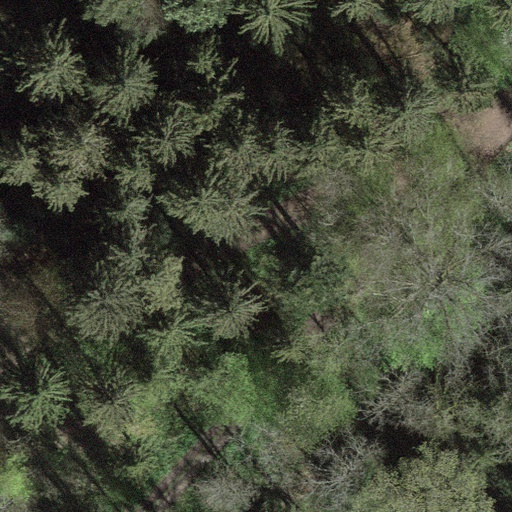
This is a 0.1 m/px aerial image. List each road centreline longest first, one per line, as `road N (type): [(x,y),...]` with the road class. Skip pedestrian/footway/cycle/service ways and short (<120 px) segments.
road 1 (track): [(0,344),(511,129)]
road 2 (track): [(507,134),(135,511)]
